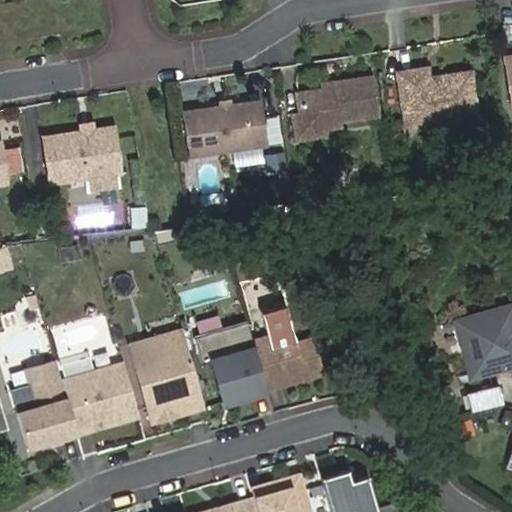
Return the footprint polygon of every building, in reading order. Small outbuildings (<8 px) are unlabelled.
[(401,71),(406,126),(476,119),(473,75),(420,79),(419,69),(401,71)] [(329,96),(292,102),(296,129),(306,137),(336,133),(335,128),(373,122),(368,86),(328,92),(329,96)] [(218,108),(179,114),(186,159),(263,146),(257,104),(227,108),(218,108)] [(109,129),(38,139),(46,184),(85,179),(88,194),(113,189),(111,175),(117,174),(109,129)] [(130,226),(145,224),(142,204),(127,206),(130,226)] [(171,244),(168,232),(149,234),(154,249),(171,244)] [(470,380),(511,368),(511,309),(511,306),(453,322),(470,380)] [(289,332),(250,344),(252,351),(257,368),(271,364),(278,389),(322,376),(311,341),(293,346),(289,332)] [(150,427),(202,411),(179,333),(146,344),(150,355),(129,362),(135,380),(145,377),(148,387),(138,390),(150,427)] [(146,344),(126,350),(129,362),(150,355),(146,344)] [(257,368),(252,351),(209,364),(221,406),(265,393),(257,368)] [(271,364),(257,368),(265,393),(278,389),(271,364)] [(76,439),(138,420),(122,367),(59,386),(65,403),(76,439)] [(145,377),(135,380),(138,390),(148,387),(145,377)] [(25,383),(7,386),(10,402),(28,400),(25,383)] [(472,411),(496,403),(492,389),(467,397),(472,411)] [(221,406),(222,409),(266,396),(265,393),(221,406)] [(76,439),(65,403),(16,418),(26,454),(76,439)] [(319,481),(328,511),(391,511),(389,504),(374,509),(365,479),(349,484),(346,473),(319,481)] [(275,494),(252,501),(255,511),(307,511),(297,477),(272,484),(275,494)] [(214,511),(255,511),(252,501),(214,511)]
